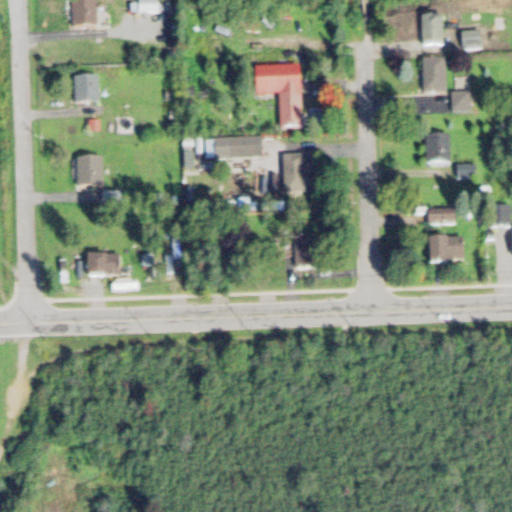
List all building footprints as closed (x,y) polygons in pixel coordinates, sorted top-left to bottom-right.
[(161,3),(144,4),(145,15),(162,14),(161,3)] [(100,4),(80,4),(80,35),(100,35),(100,4)] [(429,49),(448,49),(448,19),(429,19),(429,49)] [(469,51),(486,51),(486,36),(469,36),(469,51)] [(450,62),(428,62),(428,98),(450,98),(450,62)] [(308,70),(263,71),(264,98),(286,98),(287,133),(309,132),(308,70)] [(104,109),(104,83),(81,83),(81,109),(104,109)] [(478,94),(459,94),(459,114),(478,114),(478,94)] [(455,140),(432,140),(432,167),(455,167),(455,140)] [(267,141),(216,142),(216,161),(267,160),(267,141)] [(308,160),(289,160),(289,195),(308,195),(308,160)] [(108,191),(108,163),(85,163),(85,191),(108,191)] [(481,180),(481,170),(464,170),(464,179),(481,180)] [(511,221),(511,214),(500,213),(498,229),(511,230),(511,221)] [(459,227),(459,214),(434,214),(434,227),(459,227)] [(304,241),(302,272),(321,273),(323,242),(304,241)] [(467,268),(467,244),(435,244),(435,268),(467,268)] [(93,260),(93,281),(124,281),(124,260),(93,260)]
